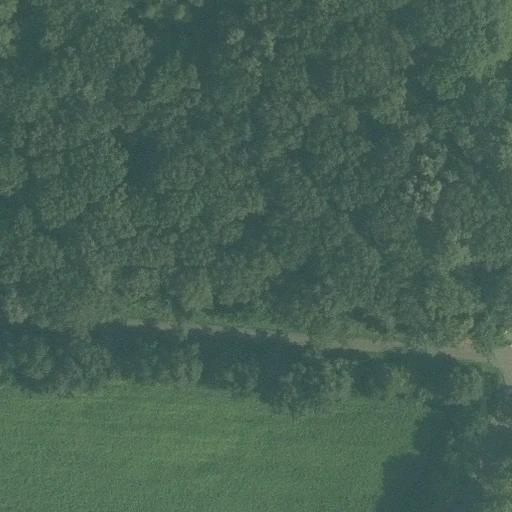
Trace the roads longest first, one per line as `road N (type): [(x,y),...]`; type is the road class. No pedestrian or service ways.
road 1 (unclassified): [(0,313),(511,363)]
road 2 (unclassified): [(511,395),(463,511)]
